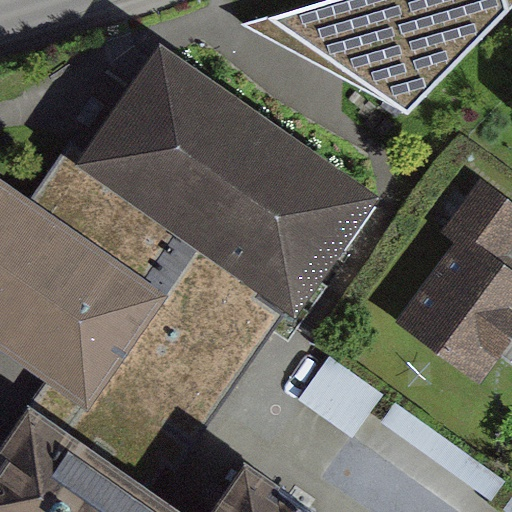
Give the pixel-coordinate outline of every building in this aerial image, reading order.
[(511,0),(326,0),(243,24),(409,115),(511,4),(511,0)] [(388,194),(158,36),(71,160),(301,319),(388,194)] [(168,289),(0,172),(0,344),(87,405),(168,289)] [(511,280),(511,246),(468,217),(420,269),(438,281),(380,358),(464,427),(511,368),(511,305),(502,295),(511,280)] [(358,432),(389,390),(337,353),(306,395),(358,432)] [(299,511),(244,473),(216,511),(178,511),(29,411),(0,453),(0,511),(299,511)]
